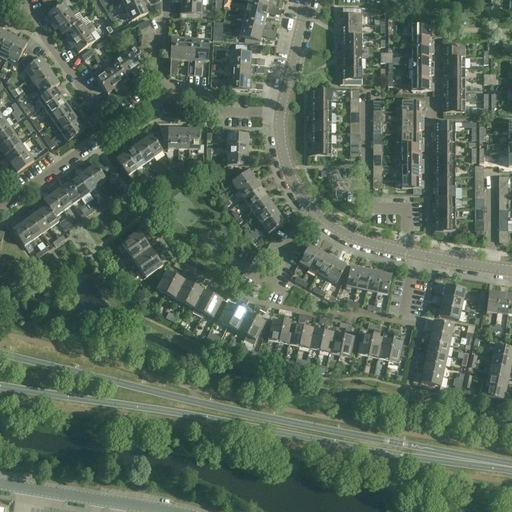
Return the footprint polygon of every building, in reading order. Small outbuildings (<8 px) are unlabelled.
[(54,0),(45,0),(41,1),(47,10),(56,3),(54,0)] [(140,0),(127,0),(122,3),(126,13),(143,5),(146,3),(145,1),(141,3),(141,1),(140,0)] [(247,0),(246,3),(281,11),(283,4),(270,1),(269,0),(247,0)] [(50,14),(47,16),(51,22),(48,24),(52,29),(60,23),(58,20),(64,16),(66,20),(72,16),(71,14),(76,11),(74,8),(68,11),(64,4),(59,8),(56,3),(47,10),(50,14)] [(143,5),(126,13),(131,23),(145,16),(147,15),(144,9),(144,7),(147,6),(146,3),(143,5)] [(281,11),(246,3),(244,15),(265,20),(266,14),(280,18),(281,11)] [(202,7),(180,6),(180,16),(201,17),(202,7)] [(361,10),(339,10),(339,23),(343,23),(343,27),(361,27),(361,10)] [(80,22),(77,24),(74,18),(79,15),(76,11),(71,14),(72,16),(66,20),(64,16),(58,20),(60,23),(52,29),(55,33),(57,31),(62,37),(65,35),(64,34),(78,24),(80,22)] [(241,26),(276,34),(278,28),(264,24),(265,20),(244,15),(241,26)] [(78,24),(64,34),(65,35),(68,40),(65,42),(68,46),(77,40),(75,38),(80,34),(82,37),(88,33),(93,29),(90,25),(86,18),(80,22),(81,22),(78,24)] [(418,21),(418,27),(411,27),(411,38),(429,38),(429,34),(433,34),(433,21),(418,21)] [(147,22),(137,27),(139,32),(150,27),(147,22)] [(260,43),(261,38),(274,41),(276,34),(241,26),(238,38),(260,43)] [(142,38),(154,36),(150,27),(139,32),(141,36),(142,38)] [(361,27),(343,27),(343,32),(339,32),(339,37),(361,38),(361,27)] [(95,42),(90,36),(95,32),(93,29),(88,33),(82,37),(80,34),(75,38),(77,40),(68,46),(71,50),(74,48),(78,54),(95,42)] [(0,51),(9,35),(0,30),(0,51)] [(0,57),(6,61),(8,58),(18,40),(9,35),(0,51),(0,57)] [(154,36),(142,38),(141,42),(153,44),(154,36)] [(361,38),(339,37),(339,45),(343,45),(343,49),(361,49),(361,38)] [(411,49),(433,49),(433,42),(429,42),(429,38),(411,38),(411,49)] [(22,66),(30,57),(29,57),(23,53),(27,45),(18,40),(8,58),(22,66)] [(177,76),(177,63),(183,63),(184,41),(171,40),(169,76),(177,76)] [(184,41),(183,63),(187,63),(187,77),(194,77),(196,41),(184,41)] [(196,41),(194,77),(201,78),(201,64),(207,64),(208,42),(196,41)] [(153,44),(141,42),(141,47),(140,47),(151,54),(153,44)] [(132,46),(125,46),(120,50),(123,55),(124,54),(129,60),(125,63),(129,68),(131,66),(137,74),(141,71),(139,68),(145,64),(142,60),(151,54),(140,47),(136,50),(132,46)] [(246,47),(235,47),(235,54),(246,55),(246,47)] [(361,49),(343,49),(343,53),(339,53),(339,60),(361,60),(361,49)] [(411,60),(429,60),(429,56),(433,56),(433,49),(411,49),(411,60)] [(443,49),(443,56),(445,56),(445,60),(447,60),(464,60),(464,49),(443,49)] [(125,78),(126,78),(131,75),(133,77),(137,74),(131,66),(129,68),(125,63),(129,60),(124,54),(123,55),(120,50),(116,52),(120,57),(113,62),(115,65),(116,65),(125,78)] [(94,55),(90,51),(80,58),(84,63),(94,55)] [(227,66),(264,68),(264,61),(250,60),(250,55),(228,54),(227,66)] [(30,80),(47,68),(41,59),(35,63),(30,57),(22,66),(25,70),(23,71),(30,80)] [(361,60),(339,60),(339,67),(343,67),(343,71),(361,71),(361,60)] [(411,71),(433,71),(433,64),(429,64),(429,60),(411,60),(411,71)] [(445,64),(443,64),(443,70),(464,70),(464,60),(447,60),(445,60),(445,64)] [(113,62),(114,65),(109,69),(106,64),(102,67),(105,71),(107,70),(111,76),(108,79),(112,84),(113,83),(119,91),(124,88),(122,85),(128,81),(126,78),(125,78),(116,65),(115,65),(113,62)] [(264,68),(227,66),(227,78),(249,79),(249,74),(263,75),(264,68)] [(111,76),(107,70),(105,71),(102,67),(99,69),(102,74),(95,78),(107,95),(113,91),(115,94),(119,91),(113,83),(112,84),(108,79),(111,76)] [(36,89),(53,76),(47,68),(30,80),(36,89)] [(464,70),(443,70),(443,77),(445,77),(445,81),(447,81),(464,81),(464,70)] [(341,75),(339,75),(339,82),(339,87),(361,87),(361,82),(361,71),(343,71),(341,71),(341,75)] [(411,82),(429,82),(429,77),(433,77),(433,71),(411,71),(411,82)] [(53,76),(36,89),(42,98),(54,89),(59,85),(53,76)] [(262,93),(263,85),(249,85),(249,79),(227,78),(226,91),(262,93)] [(445,86),(443,86),(443,92),(464,92),(464,81),(447,81),(445,81),(445,86)] [(411,93),(433,93),(433,85),(429,85),(429,82),(411,82),(411,93)] [(60,97),(54,89),(42,98),(37,101),(43,109),(60,97)] [(331,92),(309,92),(309,99),(313,99),(313,103),(330,103),(331,92)] [(464,92),(443,92),(443,99),(445,99),(445,103),(446,103),(464,103),(464,92)] [(49,118),(66,106),(60,97),(43,109),(49,118)] [(330,103),(313,103),(313,107),(309,107),(309,114),(330,114),(330,103)] [(423,103),(401,103),(401,114),(419,114),(421,114),(421,110),(423,110),(423,103)] [(445,107),(443,107),(443,114),(464,114),(464,103),(446,103),(445,103),(445,107)] [(26,116),(30,114),(35,111),(31,105),(26,109),(23,111),(26,116)] [(55,127),(72,114),(66,106),(49,118),(55,127)] [(61,135),(78,123),(72,114),(55,127),(61,135)] [(313,125),(330,125),(330,114),(309,114),(309,121),(313,121),(313,125)] [(419,114),(401,114),(401,124),(423,124),(423,118),(421,118),(421,114),(419,114)] [(0,135),(10,128),(4,120),(0,122),(0,135)] [(61,135),(67,144),(84,132),(78,123),(61,135)] [(423,124),(401,124),(401,135),(419,135),(421,135),(421,132),(423,132),(423,124)] [(330,125),(313,125),(313,129),(309,129),(309,136),(330,136),(330,125)] [(454,125),(433,125),(433,132),(435,132),(435,135),(436,135),(454,135),(454,125)] [(0,148),(16,137),(10,128),(0,135),(0,148)] [(178,151),(178,130),(167,130),(167,151),(178,151)] [(188,152),(189,131),(178,130),(178,151),(188,152)] [(197,155),(203,155),(203,147),(199,147),(199,131),(189,131),(188,152),(197,152),(197,155)] [(419,135),(401,135),(401,146),(423,146),(423,140),(421,140),(421,135),(419,135)] [(435,140),(433,140),(433,146),(454,146),(454,135),(436,135),(435,135),(435,140)] [(142,142),(154,159),(162,153),(150,136),(142,142)] [(226,146),(247,147),(248,136),(227,136),(226,146)] [(313,146),(330,146),(330,136),(309,136),(309,142),(313,142),(313,146)] [(0,151),(5,158),(22,145),(16,137),(0,148),(0,151)] [(154,159),(142,142),(133,148),(145,165),(154,159)] [(10,166),(28,154),(22,145),(5,158),(10,166)] [(247,147),(226,146),(226,157),(247,157),(247,147)] [(309,158),(330,158),(330,146),(313,146),(313,150),(309,150),(309,158)] [(423,146),(401,146),(401,157),(419,157),(421,157),(421,153),(423,153),(423,146)] [(454,146),(433,146),(433,153),(435,153),(435,157),(436,157),(454,157),(454,146)] [(145,165),(133,148),(125,154),(137,171),(145,165)] [(17,175),(34,163),(28,154),(10,166),(17,175)] [(116,160),(128,177),(137,171),(125,154),(116,160)] [(232,168),(233,168),(247,168),(247,157),(226,157),(226,168),(228,168),(232,168)] [(419,157),(401,157),(401,168),(423,168),(423,161),(421,161),(421,157),(419,157)] [(435,161),(433,161),(433,168),(454,168),(454,157),(436,157),(435,157),(435,161)] [(86,172),(98,189),(107,183),(94,165),(86,172)] [(423,168),(401,168),(401,178),(419,178),(421,178),(421,175),(423,175),(423,168)] [(454,168),(433,168),(433,175),(435,175),(435,179),(436,179),(454,179),(454,168)] [(98,189),(86,172),(77,178),(89,195),(98,189)] [(237,193),(254,181),(248,172),(231,184),(237,193)] [(89,195),(77,178),(69,183),(81,201),(89,195)] [(419,178),(401,178),(401,190),(413,190),(421,190),(422,190),(423,190),(423,183),(421,183),(421,178),(419,178)] [(435,183),(433,183),(433,189),(454,189),(454,179),(436,179),(435,179),(435,183)] [(243,201),(260,189),(254,181),(237,193),(243,201)] [(60,189),(72,207),(81,201),(69,183),(60,189)] [(72,207),(60,189),(52,195),(64,213),(72,207)] [(249,210),(266,198),(260,189),(243,201),(249,210)] [(454,189),(433,189),(433,191),(433,196),(435,196),(435,200),(436,200),(454,200),(454,189)] [(64,213),(52,195),(43,202),(46,206),(55,219),(64,213)] [(105,199),(108,203),(113,200),(110,195),(105,199)] [(255,218),(272,206),(266,198),(249,210),(255,218)] [(108,203),(105,199),(100,203),(103,207),(108,203)] [(435,204),(433,204),(433,211),(454,211),(454,200),(436,200),(435,200),(435,204)] [(37,212),(50,230),(59,224),(55,219),(46,206),(37,212)] [(261,227),(278,215),(272,206),(255,218),(261,227)] [(454,211),(433,211),(433,218),(435,218),(435,222),(436,222),(454,222),(454,211)] [(50,230),(37,212),(29,219),(41,236),(50,230)] [(278,215),(261,227),(267,236),(285,224),(278,215)] [(41,236),(29,219),(20,225),(32,242),(41,236)] [(435,226),(433,226),(433,233),(444,233),(444,238),(451,238),(451,233),(454,233),(454,222),(436,222),(435,222),(435,226)] [(20,225),(12,231),(24,248),(27,253),(36,247),(32,242),(20,225)] [(483,228),(474,228),(474,233),(476,233),(476,240),(482,240),(482,233),(483,233),(483,228)] [(138,232),(121,244),(127,253),(144,241),(138,232)] [(144,241),(127,253),(133,262),(150,250),(144,241)] [(308,247),(298,265),(308,270),(318,252),(308,247)] [(150,250),(133,262),(139,270),(156,258),(150,250)] [(166,251),(162,254),(165,260),(170,257),(166,251)] [(317,275),(327,257),(318,252),(308,270),(317,275)] [(326,280),(336,262),(327,257),(317,275),(326,280)] [(156,258),(139,270),(145,279),(162,267),(156,258)] [(336,262),(326,280),(336,285),(346,267),(336,262)] [(356,291),(360,270),(350,268),(345,288),(356,291)] [(366,293),(371,272),(360,270),(356,291),(366,293)] [(166,296),(175,277),(166,272),(156,291),(166,296)] [(376,295),(381,275),(371,272),(366,293),(376,295)] [(387,297),(391,277),(381,275),(376,295),(387,297)] [(175,300),(184,282),(175,277),(166,296),(175,300)] [(184,282),(175,300),(184,305),(194,287),(184,282)] [(465,291),(445,286),(443,297),(463,301),(465,291)] [(194,310),(203,292),(194,287),(184,305),(194,310)] [(201,319),(203,315),(212,296),(203,292),(194,310),(192,314),(201,319)] [(497,315),(499,295),(488,293),(486,314),(497,315)] [(499,295),(497,315),(507,317),(509,296),(499,295)] [(203,315),(212,320),(222,301),(212,296),(203,315)] [(463,301),(443,297),(440,307),(461,312),(463,301)] [(227,328),(237,309),(227,304),(218,323),(227,328)] [(438,318),(459,322),(461,312),(440,307),(438,318)] [(237,333),(246,314),(237,309),(227,328),(237,333)] [(246,314),(237,333),(246,337),(255,319),(246,314)] [(246,337),(244,342),(253,347),(256,342),(259,337),(265,324),(256,319),(255,319),(246,337)] [(278,344),(283,324),(272,321),(267,342),(278,344)] [(431,332),(451,337),(454,326),(433,322),(431,332)] [(288,346),(293,326),(283,324),(278,344),(288,346)] [(298,348),(303,328),(293,326),(288,346),(298,348)] [(309,351),(313,330),(303,328),(298,348),(309,351)] [(319,353),(323,333),(313,330),(309,351),(319,353)] [(451,337),(431,332),(429,342),(449,347),(451,337)] [(329,355),(334,335),(323,333),(319,353),(329,355)] [(339,357),(344,337),(334,335),(329,355),(339,357)] [(367,358),(372,338),(361,335),(357,356),(367,358)] [(344,337),(339,357),(350,359),(354,339),(344,337)] [(474,341),(473,348),(477,349),(478,343),(481,343),(482,339),(475,337),(474,341)] [(378,360),(382,340),(372,338),(367,358),(378,360)] [(388,363),(392,342),(382,340),(378,360),(388,363)] [(392,342),(388,363),(398,365),(400,358),(405,359),(408,348),(402,347),(403,345),(392,342)] [(449,347),(429,342),(426,353),(447,357),(449,347)] [(496,342),(496,346),(494,346),(491,356),(511,361),(511,360),(511,349),(511,346),(496,342)] [(257,354),(251,351),(248,357),(255,360),(257,354)] [(447,357),(426,353),(424,363),(445,368),(447,357)] [(511,361),(491,356),(489,367),(510,371),(511,361)] [(445,368),(424,363),(422,373),(442,378),(445,368)] [(487,377),(503,380),(508,381),(510,371),(489,367),(487,377)] [(442,378),(422,373),(420,384),(440,388),(442,378)] [(508,381),(503,380),(487,377),(485,387),(505,392),(508,381)] [(481,386),(479,397),(503,402),(505,392),(485,387),(481,386)]
